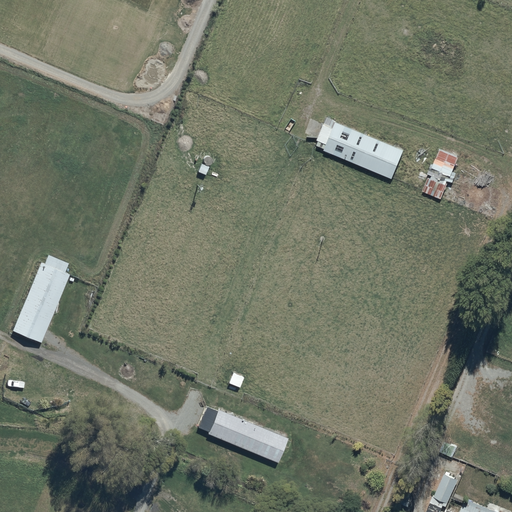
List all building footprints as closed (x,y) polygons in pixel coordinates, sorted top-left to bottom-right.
[(337,121),(334,128),(324,124),(318,139),(328,143),(325,150),(392,178),(404,150),(337,121)] [(428,173),(432,175),(431,177),(429,176),(423,191),(442,198),(448,183),(447,182),(448,180),(453,182),(457,173),(453,171),(459,156),(433,146),(426,164),(427,164),(426,167),(429,168),(428,173)] [(121,221),(102,212),(89,239),(108,248),(121,221)] [(41,263),(13,331),(41,343),(69,275),(64,273),(69,263),(48,254),(44,264),(41,263)] [(232,372),(228,383),(239,388),(244,377),(232,372)] [(287,438),(218,410),(208,434),(278,462),(287,438)] [(433,495),(425,511),(441,511),(446,502),(448,502),(459,480),(446,474),(435,496),(433,495)] [(498,511),(466,499),(461,511),(498,511)]
